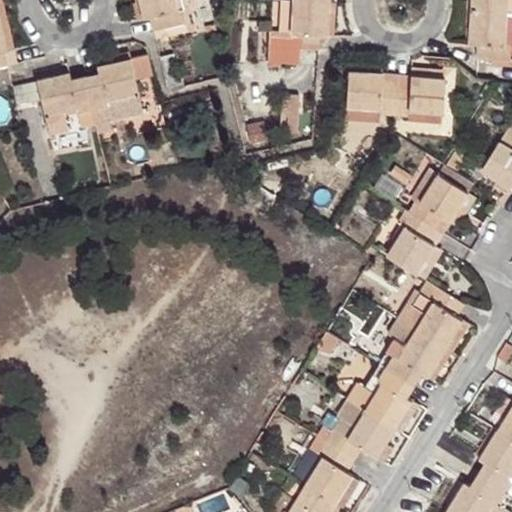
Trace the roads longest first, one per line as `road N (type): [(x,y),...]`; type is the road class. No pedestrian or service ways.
road 1 (residential): [(511,299),(382,511)]
road 2 (residential): [(363,0),(369,27),(402,42),(427,33),(436,0)]
